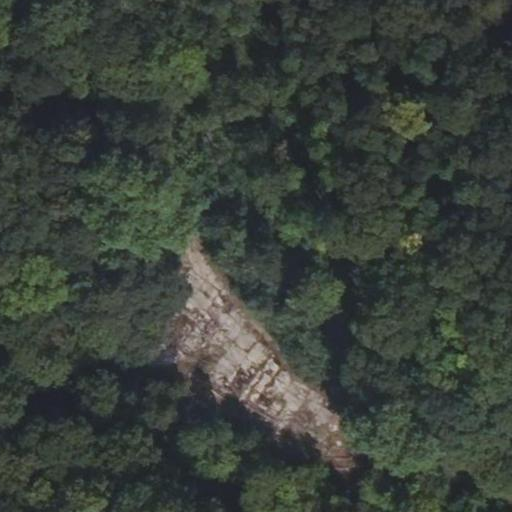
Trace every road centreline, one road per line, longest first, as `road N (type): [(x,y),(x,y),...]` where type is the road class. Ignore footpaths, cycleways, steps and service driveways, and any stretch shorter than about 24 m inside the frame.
road 1 (track): [(0,47),(46,99),(151,168),(208,281),(323,400),(384,478),(482,511)]
road 2 (tertiary): [(0,378),(280,511)]
